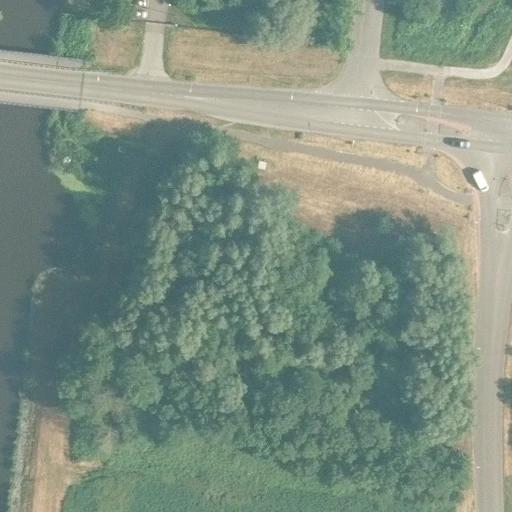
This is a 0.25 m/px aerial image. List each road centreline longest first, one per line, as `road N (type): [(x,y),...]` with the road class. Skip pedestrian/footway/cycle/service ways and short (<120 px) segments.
road 1 (tertiary): [(81,92),(352,120)]
road 2 (unclassified): [(475,133),(487,210),(487,371)]
road 3 (unclassified): [(489,511),(487,371)]
road 4 (tertiary): [(352,120),(475,133)]
road 5 (unclassified): [(487,371),(511,251)]
road 6 (residential): [(370,0),(352,120)]
